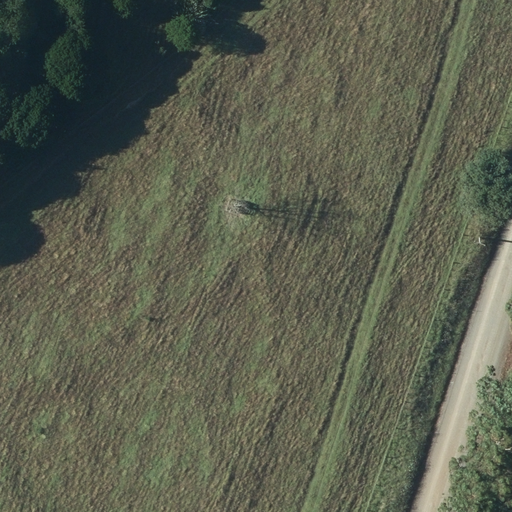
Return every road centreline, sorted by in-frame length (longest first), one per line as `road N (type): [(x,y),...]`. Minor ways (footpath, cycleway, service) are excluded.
road 1 (track): [(469,0),(313,511)]
road 2 (track): [(0,225),(184,79),(264,0)]
road 3 (unclassified): [(433,511),(511,248)]
